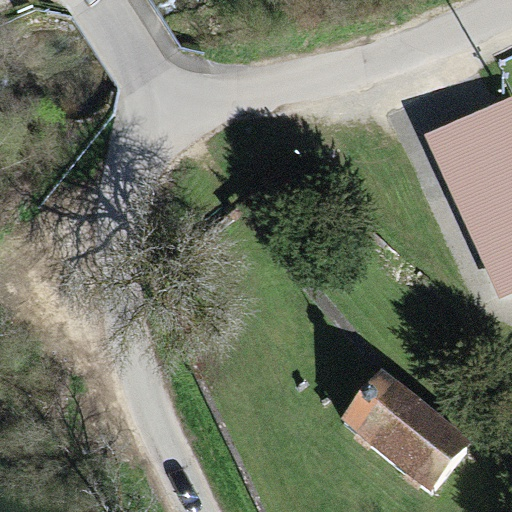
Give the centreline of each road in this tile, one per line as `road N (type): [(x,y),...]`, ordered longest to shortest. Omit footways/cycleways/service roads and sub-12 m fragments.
road 1 (unclassified): [(157,101),(124,199),(113,295),(130,387),(195,511)]
road 2 (residential): [(511,5),(341,66),(157,101)]
road 3 (unclassified): [(89,0),(157,101)]
